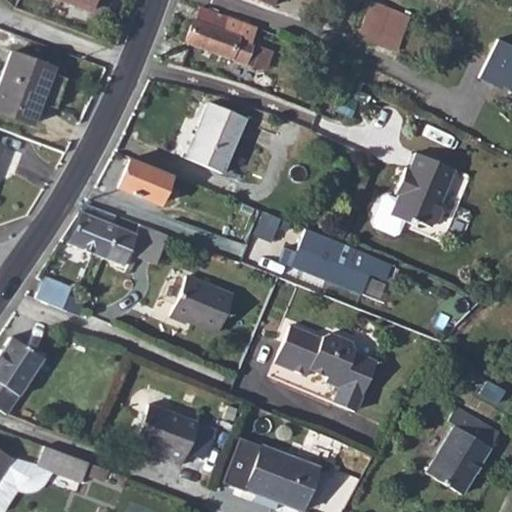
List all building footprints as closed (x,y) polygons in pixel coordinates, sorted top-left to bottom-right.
[(59,0),(88,10),(91,0),(59,0)] [(224,14),(199,5),(194,20),(192,19),(184,41),(241,62),(243,59),(248,44),(249,41),(219,30),(220,27),(239,34),(244,23),(223,15),(224,14)] [(367,5),(356,39),(394,51),(405,16),(367,5)] [(511,44),(488,35),(472,75),(488,81),(490,75),(511,83),(511,44)] [(248,44),(243,59),(252,63),(257,49),(248,44)] [(9,52),(0,75),(0,110),(30,121),(50,66),(9,52)] [(185,157),(222,172),(245,116),(208,101),(185,157)] [(451,167),(412,151),(405,167),(402,165),(395,182),(398,183),(394,193),(392,197),(384,193),(379,196),(368,219),(370,225),(388,233),(394,231),(400,219),(407,222),(409,218),(426,225),(427,223),(433,220),(438,210),(435,204),(451,167)] [(127,157),(115,187),(155,203),(167,174),(127,157)] [(75,216),(66,243),(101,259),(115,226),(110,224),(114,214),(85,201),(75,216)] [(115,226),(101,259),(121,267),(126,254),(144,261),(152,242),(140,236),(144,226),(114,214),(110,224),(115,226)] [(302,228),(288,265),(354,291),(361,273),(382,281),(389,262),(302,228)] [(183,274),(167,314),(183,321),(184,318),(214,331),(229,294),(183,274)] [(43,277),(34,297),(60,308),(65,311),(68,306),(62,302),(69,289),(43,277)] [(289,327),(273,364),(304,376),(307,370),(325,377),(338,382),(336,387),(330,403),(352,412),(372,361),(351,353),(352,348),(349,342),(328,333),(321,336),(319,339),(289,327)] [(0,350),(0,411),(3,414),(45,355),(39,351),(36,355),(9,337),(0,350)] [(325,377),(322,382),(336,387),(338,382),(325,377)] [(53,387),(47,398),(62,406),(69,395),(53,387)] [(146,402),(132,440),(162,451),(160,456),(178,462),(194,420),(146,402)] [(448,424),(420,471),(456,493),(492,432),(450,407),(443,420),(448,424)] [(242,438),(224,481),(298,507),(302,509),(318,466),(242,438)] [(83,460),(44,446),(36,464),(10,459),(0,451),(0,509),(15,489),(18,491),(23,492),(34,492),(38,489),(46,479),(49,474),(52,470),(80,481),(84,472),(105,480),(108,470),(83,460)]
